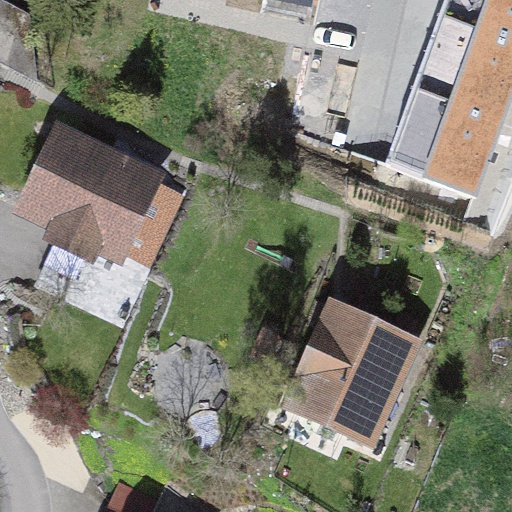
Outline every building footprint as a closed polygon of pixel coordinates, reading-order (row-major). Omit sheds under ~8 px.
[(413,68),(428,0),(365,0),(353,55),(413,68)] [(511,0),(482,0),(441,118),(499,139),(511,102),(511,0)] [(26,16),(0,2),(0,62),(33,79),(26,16)] [(152,181),(60,138),(26,211),(60,227),(55,239),(88,254),(94,243),(118,254),(152,181)] [(293,405),(367,439),(409,347),(335,313),(293,405)]
